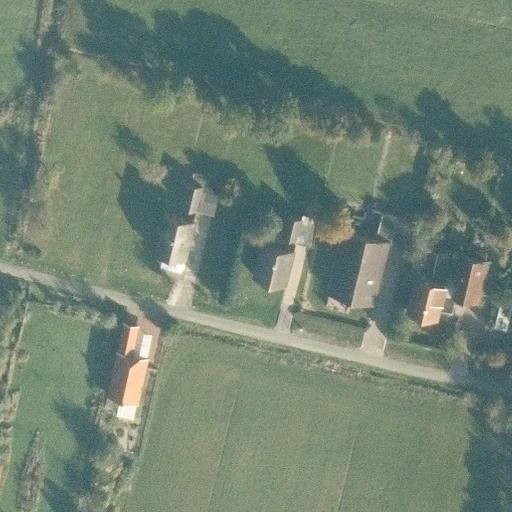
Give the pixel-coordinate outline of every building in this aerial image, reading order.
[(181,169),(167,166),(165,175),(179,178),(181,169)] [(151,177),(131,172),(127,191),(146,195),(151,177)] [(177,182),(164,179),(161,191),(174,194),(177,182)] [(216,189),(185,180),(178,204),(209,213),(216,189)] [(378,209),(372,235),(386,239),(405,243),(411,217),(378,209)] [(182,259),(192,218),(157,210),(147,250),(182,259)] [(298,216),(283,212),(277,233),(293,237),(298,216)] [(372,235),(340,228),(325,289),(372,300),(386,239),(372,235)] [(290,248),(258,240),(250,273),(282,281),(290,248)] [(477,301),(486,257),(457,251),(447,295),(451,295),(477,301)] [(442,280),(410,273),(402,310),(434,317),(436,306),(448,309),(451,295),(447,295),(439,293),(442,280)] [(511,298),(503,297),(499,322),(510,324),(511,308),(511,298)] [(113,348),(130,352),(136,323),(119,320),(113,348)] [(136,401),(145,355),(130,352),(113,348),(103,394),(136,401)]
